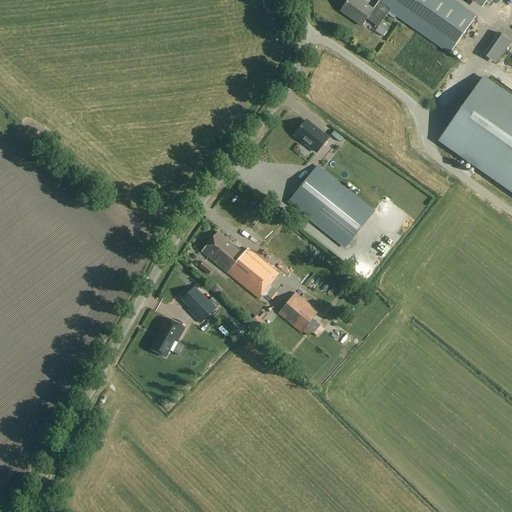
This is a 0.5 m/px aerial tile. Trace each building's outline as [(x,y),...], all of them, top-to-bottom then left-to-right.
[(476,16),(452,0),(379,0),(373,9),(359,0),(347,0),(339,11),(361,26),(365,20),(377,28),(389,12),(450,54),(476,16)] [(468,0),(480,8),(486,0),(468,0)] [(483,55),(495,63),(510,42),(498,33),(483,55)] [(438,143),(511,194),(511,98),(483,78),(438,143)] [(316,155),(328,139),(305,121),(293,136),(316,155)] [(348,144),(337,156),(365,180),(376,168),(348,144)] [(345,247),(373,211),(317,166),(289,202),(345,247)] [(375,172),(368,184),(409,208),(416,196),(375,172)] [(261,213),(266,207),(255,198),(250,204),(261,213)] [(242,253),(217,232),(200,252),(258,298),(278,273),(247,248),(242,253)] [(208,275),(212,270),(202,262),(198,267),(208,275)] [(216,293),(219,286),(212,283),(209,289),(216,293)] [(200,318),(208,301),(182,287),(175,300),(186,306),(184,310),(200,318)] [(317,337),(324,330),(312,320),(318,313),(294,293),(277,314),(301,334),(302,332),(308,337),(311,333),(317,337)] [(257,311),(268,318),(274,308),(264,301),(257,311)] [(178,342),(185,328),(165,317),(155,337),(157,339),(152,349),(166,357),(175,340),(178,342)]
